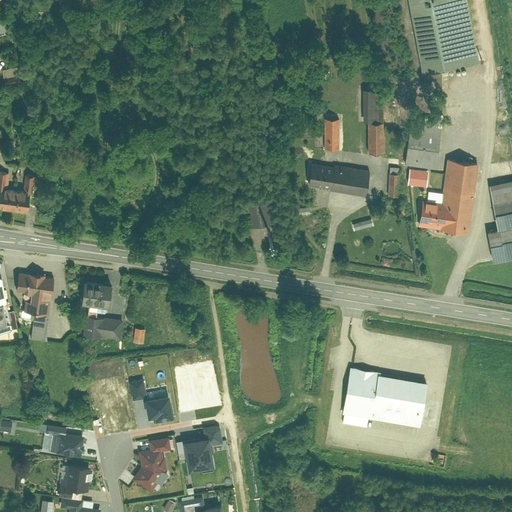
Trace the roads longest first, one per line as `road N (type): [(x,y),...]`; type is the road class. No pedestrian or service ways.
road 1 (secondary): [(511,319),(0,238)]
road 2 (track): [(243,511),(211,270)]
road 3 (residential): [(117,511),(109,471),(112,451),(128,435),(228,416)]
